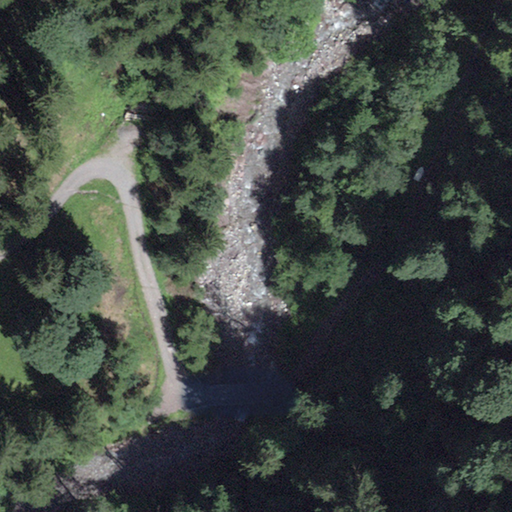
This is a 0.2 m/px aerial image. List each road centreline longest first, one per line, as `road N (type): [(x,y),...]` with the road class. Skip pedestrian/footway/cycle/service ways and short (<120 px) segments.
road 1 (track): [(308,373),(312,342),(405,216),(502,0)]
road 2 (track): [(8,252),(91,176),(116,169),(129,184),(176,389),(201,396)]
